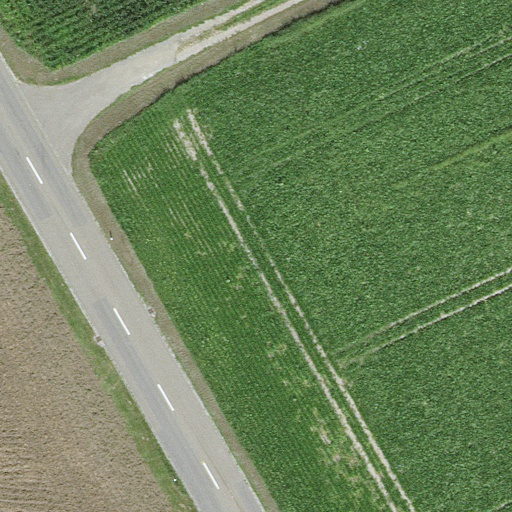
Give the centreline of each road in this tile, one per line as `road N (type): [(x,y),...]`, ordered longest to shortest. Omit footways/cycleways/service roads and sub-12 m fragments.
road 1 (tertiary): [(0,108),(233,511)]
road 2 (track): [(15,134),(286,0)]
